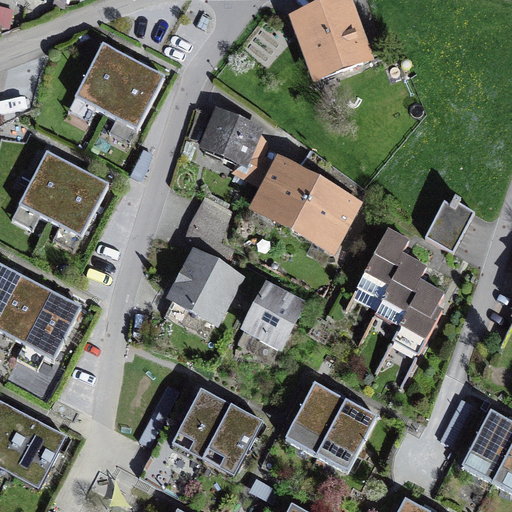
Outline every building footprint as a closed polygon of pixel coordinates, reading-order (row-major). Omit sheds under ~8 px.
[(0,26),(8,30),(13,12),(0,8),(0,26)] [(300,24),(321,79),(362,64),(342,9),(300,24)] [(103,48),(75,101),(106,118),(134,64),(103,48)] [(137,134),(165,81),(134,64),(106,118),(137,134)] [(205,149),(244,165),(257,134),(218,117),(205,149)] [(144,152),(130,179),(138,183),(152,156),(144,152)] [(50,225),(78,172),(47,156),(19,209),(40,220),(50,225)] [(255,211),(293,231),(317,187),(279,167),(255,211)] [(78,172),(50,225),(81,241),(109,188),(78,172)] [(317,187),(293,231),(332,251),(355,208),(317,187)] [(190,227),(185,241),(227,263),(234,250),(221,243),(232,214),(205,199),(190,227)] [(425,241),(452,255),(474,215),(458,207),(459,203),(455,201),(450,209),(444,206),(425,241)] [(375,317),(405,259),(401,257),(408,244),(387,232),(352,299),(377,312),(374,316),(375,317)] [(239,280),(196,257),(172,303),(215,326),(239,280)] [(405,259),(375,317),(400,330),(423,286),(418,283),(425,270),(405,259)] [(0,321),(22,280),(0,268),(0,321)] [(22,280),(0,321),(0,335),(15,344),(24,348),(52,295),(22,280)] [(400,330),(393,343),(418,357),(441,312),(436,310),(443,296),(423,286),(400,330)] [(281,349),(302,309),(266,291),(246,330),(281,349)] [(52,295),(24,348),(53,364),(81,311),(52,295)] [(309,337),(319,342),(328,324),(317,319),(309,337)] [(285,443),(316,459),(345,403),(314,387),(285,443)] [(139,443),(147,447),(176,392),(168,388),(139,443)] [(172,448),(203,464),(232,409),(200,392),(172,448)] [(454,432),(472,399),(464,394),(445,427),(454,432)] [(377,419),(345,403),(316,459),(347,475),(377,419)] [(0,422),(0,472),(8,477),(36,424),(7,409),(0,422)] [(263,425),(232,409),(203,464),(234,480),(263,425)] [(493,486),(511,448),(511,425),(490,414),(462,470),(493,486)] [(66,440),(36,424),(8,477),(38,493),(66,440)] [(511,496),(511,448),(493,486),(511,496)] [(424,511),(405,502),(399,511),(424,511)]
